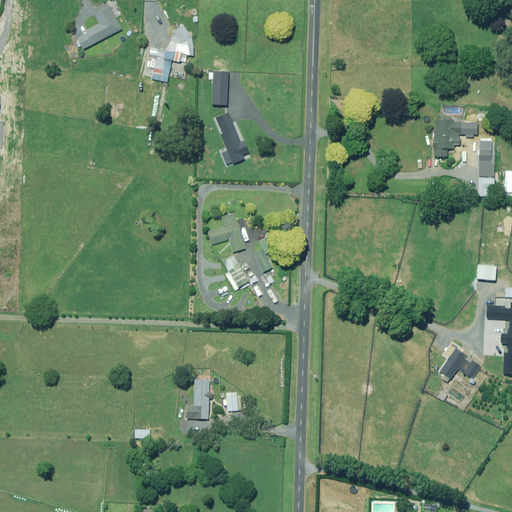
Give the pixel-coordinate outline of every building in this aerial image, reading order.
[(124,29),(112,6),(96,14),(101,24),(87,31),(88,33),(79,37),(85,49),(124,29)] [(194,44),(194,36),(185,24),(175,32),(177,34),(173,37),(178,44),(175,61),(181,62),(188,64),(190,55),(196,56),(194,44)] [(158,57),(155,73),(165,76),(168,59),(170,50),(165,49),(160,48),(158,57)] [(450,149),(465,150),(465,136),(468,136),(468,122),(463,122),(463,116),(457,116),(442,116),(442,119),(437,119),(436,138),(434,138),(434,148),(436,148),(436,157),(450,157),(450,149)] [(498,141),(481,141),(480,169),(497,170),(498,141)] [(480,177),(479,192),(481,192),(481,197),(501,198),(505,198),(511,198),(511,170),(509,170),(507,170),(506,176),(502,176),(502,171),(497,171),(497,178),(490,177),(484,177),(480,177)] [(237,213),(223,217),(225,226),(210,231),(214,245),(231,240),(234,253),(247,249),(237,213)] [(265,248),(255,253),(264,273),(284,265),(271,237),(261,241),(265,248)] [(244,290),(251,286),(250,283),(252,282),(243,267),(236,255),(234,256),(226,261),(225,262),(227,266),(231,272),(227,274),(237,291),(241,288),(242,287),(244,290)] [(495,266),(480,265),(479,279),(494,280),(495,266)] [(265,273),(260,276),(266,287),(276,282),(273,275),(268,278),(265,273)] [(469,355),(453,344),(445,355),(451,359),(442,371),(453,379),(459,369),(473,379),(483,365),(474,359),(472,362),(467,358),(469,355)] [(189,405),(188,419),(211,420),(212,398),(214,398),(216,398),(216,392),(212,392),(212,381),(197,381),(196,405),(189,405)] [(462,392),(453,387),(450,393),(443,389),(438,398),(445,402),(448,397),(461,405),(469,390),(465,387),(462,392)] [(239,397),(239,393),(228,393),(228,399),(225,399),(225,406),(229,406),(229,412),(243,412),(243,397),(239,397)] [(163,430),(134,428),(134,438),(163,439),(163,430)] [(434,503),(424,502),(424,511),(434,511),(434,503)]
